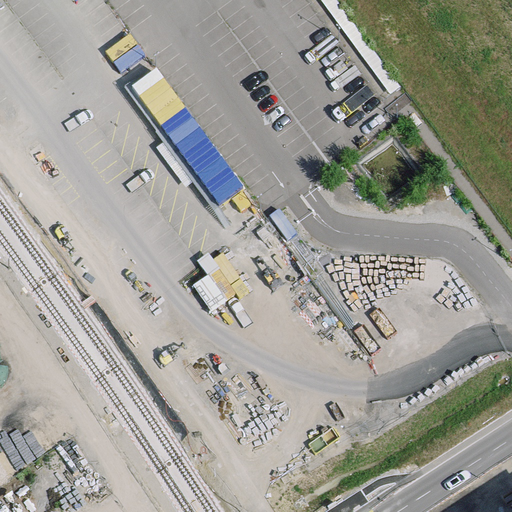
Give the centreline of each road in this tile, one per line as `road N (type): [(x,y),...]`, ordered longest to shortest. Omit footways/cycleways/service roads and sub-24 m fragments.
road 1 (unknown): [(47,114),(173,291),(213,324),(309,370),(360,382),(411,377),(511,346)]
road 2 (unknown): [(511,297),(466,255),(439,243),(334,220),(181,15)]
road 3 (unknown): [(47,114),(181,15)]
